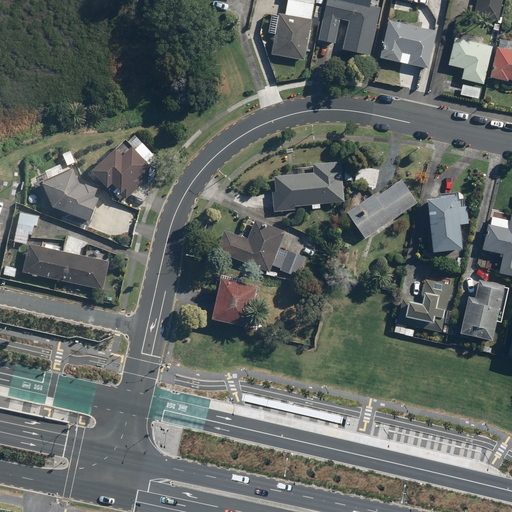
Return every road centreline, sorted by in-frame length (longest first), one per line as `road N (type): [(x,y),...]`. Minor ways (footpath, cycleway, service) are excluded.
road 1 (residential): [(511,144),(333,109),(278,118),(235,139),(192,181),(176,210),(119,455)]
road 2 (primary): [(119,455),(376,511)]
road 3 (primary): [(0,426),(119,455)]
